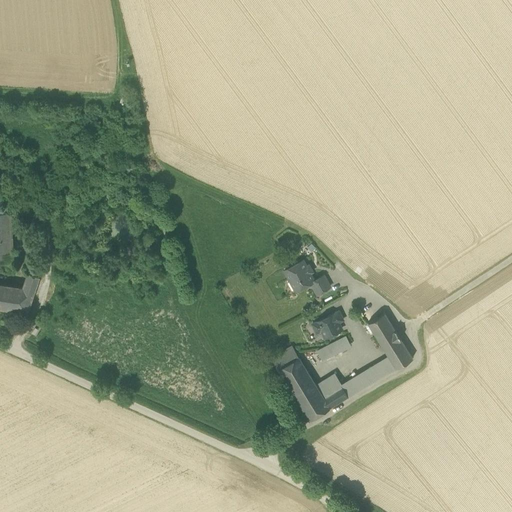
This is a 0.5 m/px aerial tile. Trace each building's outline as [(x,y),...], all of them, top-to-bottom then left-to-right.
[(284,269),(296,290),(310,282),(314,280),(310,272),(312,270),(309,264),(306,266),(303,259),(284,269)] [(0,307),(27,312),(39,276),(27,272),(21,287),(0,284),(0,307)] [(310,282),(317,293),(330,286),(324,274),(314,280),(310,282)] [(322,329),(325,337),(341,329),(338,322),(343,319),(339,310),(312,323),(316,332),(322,329)] [(368,322),(390,356),(396,368),(413,358),(384,312),(368,322)] [(317,350),(322,358),(350,344),(345,335),(317,350)] [(271,358),(278,369),(299,357),(292,346),(271,358)] [(348,397),(396,368),(390,356),(341,386),(348,397)] [(309,420),(330,408),(323,397),(316,384),(299,357),(278,369),(309,420)] [(316,384),(323,397),(341,386),(333,374),(316,384)] [(330,408),(348,397),(341,386),(323,397),(330,408)]
